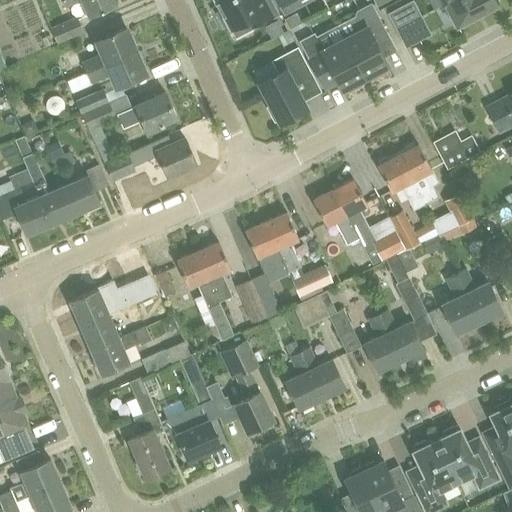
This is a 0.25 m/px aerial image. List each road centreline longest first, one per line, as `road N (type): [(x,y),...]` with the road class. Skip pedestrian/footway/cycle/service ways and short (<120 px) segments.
road 1 (residential): [(168,511),(511,353)]
road 2 (residential): [(252,180),(511,46)]
road 3 (residential): [(19,280),(252,180)]
road 4 (residential): [(119,511),(19,280)]
road 5 (residential): [(252,180),(176,0)]
